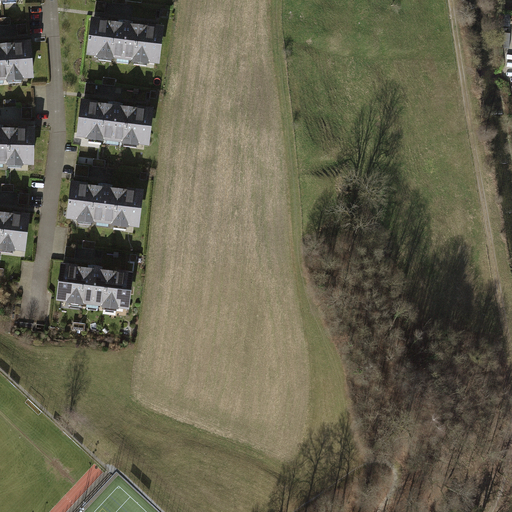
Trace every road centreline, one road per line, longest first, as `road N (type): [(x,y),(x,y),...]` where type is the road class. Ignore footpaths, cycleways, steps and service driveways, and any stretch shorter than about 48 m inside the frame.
road 1 (track): [(511,354),(450,0)]
road 2 (track): [(378,511),(396,476),(378,461),(296,511)]
